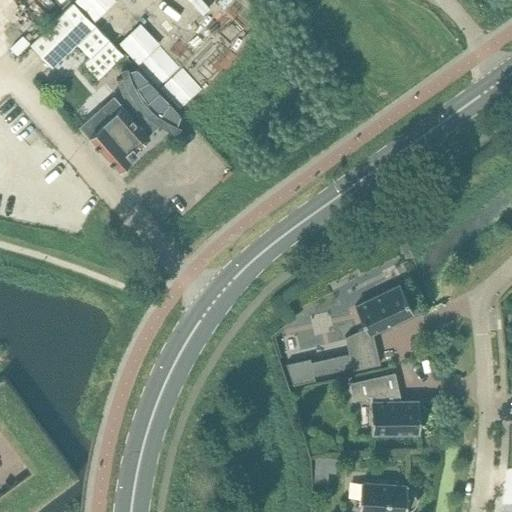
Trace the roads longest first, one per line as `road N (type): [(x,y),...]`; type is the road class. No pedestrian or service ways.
road 1 (tertiary): [(137,511),(143,460),(178,362),(214,300),(247,266),(504,78)]
road 2 (residential): [(477,511),(486,415),(480,297),(511,266)]
